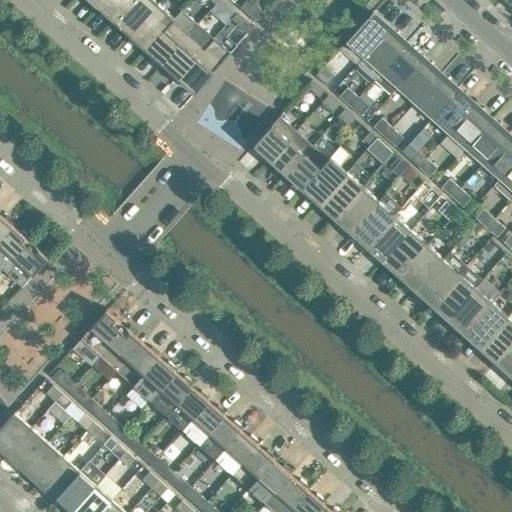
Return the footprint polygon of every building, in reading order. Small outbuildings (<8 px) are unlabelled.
[(114,20),(132,0),(103,0),(98,6),(114,20)] [(130,34),(159,2),(156,0),(132,0),(114,20),(130,34)] [(173,19),(174,19),(176,17),(159,2),(130,34),(146,49),(173,19)] [(238,12),(227,2),(221,8),(232,18),(238,12)] [(255,3),(247,12),(258,22),(266,13),(255,3)] [(173,19),(146,49),(163,63),(198,23),(183,9),(176,17),(174,19),(173,19)] [(372,12),(340,48),(358,63),(390,28),(372,12)] [(254,27),(243,17),(238,23),(249,33),(254,27)] [(198,23),(163,63),(179,78),(214,38),(198,23)] [(390,28),(358,63),(375,79),(407,43),(390,28)] [(179,78),(195,93),(231,52),(214,38),(179,78)] [(390,95),(399,86),(424,58),(407,43),(375,79),(374,80),(390,95)] [(416,101),(441,73),(424,58),(399,86),(416,101)] [(336,75),(325,66),(325,65),(316,75),(327,84),(336,75)] [(433,117),(458,88),(441,73),(416,101),(433,117)] [(324,90),(312,79),(307,85),(319,96),(324,90)] [(351,105),(359,96),(348,86),(340,96),(351,105)] [(450,132),(475,104),(458,88),(433,117),(450,132)] [(339,103),(328,94),(322,101),(333,110),(339,103)] [(370,106),(359,96),(351,105),(362,115),(370,106)] [(467,147),(492,119),(475,104),(450,132),(467,147)] [(355,118),(344,108),(338,115),(349,125),(355,118)] [(270,160),(297,130),(281,115),(283,113),(282,113),(254,145),(270,160)] [(382,117),(374,126),(385,136),(393,126),(382,117)] [(484,162),(509,134),(492,119),(467,147),(484,162)] [(404,136),(393,126),(385,136),(396,145),(404,136)] [(287,174),(313,144),(297,130),(270,160),(287,174)] [(370,131),(364,137),(371,143),(377,137),(370,131)] [(501,177),(511,164),(511,136),(509,134),(484,162),(501,177)] [(329,158),(313,144),(287,174),(303,188),(329,158)] [(419,166),(427,156),(416,147),(408,156),(419,166)] [(319,203),(347,171),(331,156),(329,158),(303,188),(319,203)] [(438,166),(427,156),(419,166),(429,175),(438,166)] [(402,158),(394,167),(401,173),(409,164),(402,158)] [(511,164),(501,177),(495,184),(511,199),(511,164)] [(335,217),(363,185),(347,171),(319,203),(335,217)] [(450,177),(441,186),(452,196),(461,187),(450,177)] [(351,232),(379,199),(363,185),(335,217),(351,232)] [(472,196),(461,187),(452,196),(463,206),(472,196)] [(385,193),(379,199),(351,232),(367,246),(396,214),(401,207),(385,193)] [(484,207),(476,217),(486,226),(495,217),(484,207)] [(0,240),(13,225),(12,224),(14,221),(6,215),(4,217),(0,213),(0,240)] [(383,260),(412,228),(396,214),(367,246),(383,260)] [(506,227),(495,217),(486,226),(497,236),(506,227)] [(0,264),(4,269),(30,240),(28,238),(30,236),(23,229),(21,232),(13,225),(0,240),(0,264)] [(399,275),(428,243),(412,228),(383,260),(399,275)] [(490,238),(483,246),(489,251),(496,244),(490,238)] [(43,264),(50,257),(43,250),(42,251),(30,240),(4,269),(23,286),(43,264)] [(415,289),(444,257),(428,243),(399,275),(415,289)] [(450,250),(444,257),(415,289),(432,304),(466,265),(450,250)] [(511,258),(507,253),(499,261),(506,269),(511,262),(511,258)] [(482,279),(466,265),(432,304),(448,318),(476,286),(482,279)] [(464,332),(492,300),(476,286),(448,318),(464,332)] [(480,347),(508,314),(492,300),(464,332),(480,347)] [(101,355),(127,326),(114,315),(114,314),(107,307),(100,315),(101,315),(81,337),(101,355)] [(496,361),(511,343),(511,317),(508,314),(480,347),(496,361)] [(117,370),(143,341),(136,335),(138,332),(130,326),(129,328),(127,326),(101,355),(117,370)] [(134,384),(160,356),(153,349),(154,347),(147,340),(145,343),(143,341),(117,370),(134,384)] [(511,375),(511,343),(496,361),(511,375)] [(150,399),(176,370),(174,369),(176,367),(169,360),(167,362),(160,356),(134,384),(150,399)] [(59,368),(53,376),(69,391),(76,383),(59,368)] [(167,414),(193,385),(191,384),(193,381),(185,375),(183,377),(176,370),(150,399),(167,414)] [(92,398),(76,383),(69,391),(85,405),(92,398)] [(63,393),(54,384),(47,392),(56,400),(63,393)] [(183,429),(209,400),(207,398),(209,396),(202,389),(200,392),(193,385),(167,414),(183,429)] [(72,401),(63,393),(56,400),(65,408),(72,401)] [(109,412),(92,398),(85,405),(102,420),(109,412)] [(200,443),(226,415),(224,413),(226,411),(218,404),(216,406),(209,400),(183,429),(200,443)] [(0,449),(7,455),(32,426),(15,411),(0,428),(0,449)] [(125,427),(109,412),(102,420),(118,435),(125,427)] [(88,429),(95,421),(86,413),(79,421),(88,429)] [(216,458),(242,429),(240,428),(242,426),(235,419),(233,421),(226,415),(200,443),(216,458)] [(104,429),(95,421),(88,429),(97,437),(104,429)] [(23,470),(48,441),(32,426),(7,455),(23,470)] [(142,442),(125,427),(118,435),(135,449),(142,442)] [(233,473),(258,444),(257,442),(259,440),(251,434),(249,436),(242,429),(216,458),(233,473)] [(39,484),(64,455),(48,441),(23,470),(39,484)] [(127,450),(118,442),(111,450),(120,458),(127,450)] [(158,457),(142,442),(135,449),(152,464),(158,457)] [(249,488),(275,459),(273,457),(275,455),(268,448),(266,450),(258,444),(233,473),(249,488)] [(136,458),(127,450),(120,458),(129,466),(136,458)] [(55,498),(80,470),(64,455),(39,484),(55,498)] [(175,471),(158,457),(152,464),(168,479),(175,471)] [(266,502),(291,473),(290,472),(292,470),(284,463),(282,465),(275,459),(249,488),(266,502)] [(70,511),(71,511),(97,484),(80,470),(55,498),(70,511)] [(159,479),(150,471),(143,479),(152,487),(159,479)] [(191,486),(175,471),(168,479),(184,494),(191,486)] [(276,511),(286,511),(308,488),(306,486),(308,484),(301,478),(299,480),(291,473),(266,502),(276,511)] [(161,495),(168,487),(159,479),(152,487),(161,495)] [(100,511),(113,498),(97,484),(71,511),(100,511)] [(208,501),(191,486),(184,494),(201,508),(208,501)] [(315,511),(324,503),(323,501),(324,499),(317,492),(315,494),(308,488),(286,511),(315,511)] [(127,511),(113,498),(100,511),(127,511)] [(187,511),(191,508),(182,500),(175,507),(180,511),(187,511)] [(220,511),(208,501),(201,508),(205,511),(220,511)] [(338,511),(333,507),(331,509),(324,503),(315,511),(338,511)]
